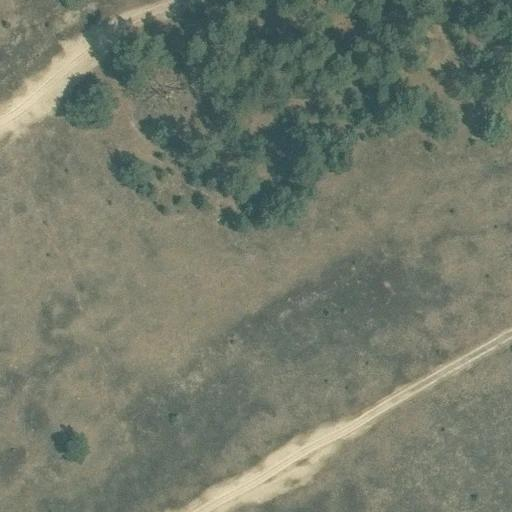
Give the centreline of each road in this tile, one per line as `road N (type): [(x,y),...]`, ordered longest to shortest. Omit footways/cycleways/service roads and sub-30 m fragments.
road 1 (track): [(197,511),(511,334)]
road 2 (track): [(0,111),(110,34),(184,0)]
